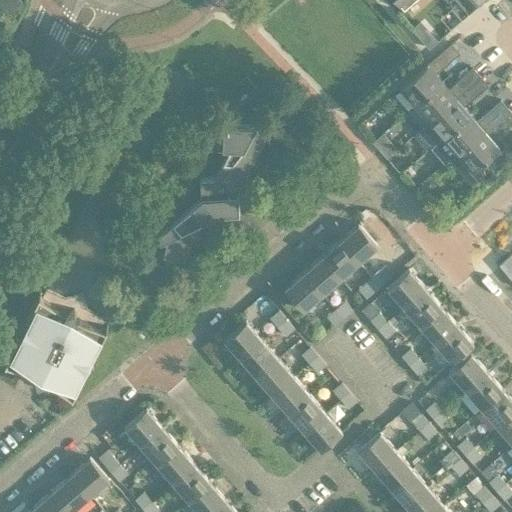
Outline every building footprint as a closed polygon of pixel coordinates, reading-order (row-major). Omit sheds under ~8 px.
[(25,4),(24,4),(20,0),(0,0),(0,4),(10,17),(25,4)] [(396,0),(403,8),(412,0),(396,0)] [(467,14),(478,4),(474,0),(464,0),(459,5),(467,14)] [(429,32),(421,39),(427,47),(437,40),(429,32)] [(436,73),(460,52),(451,42),(400,87),(414,104),(442,80),(436,73)] [(428,120),(480,76),(472,67),(448,88),(442,80),(414,104),(428,120)] [(464,105),(488,85),(480,76),(428,120),(422,126),(436,143),(443,137),(442,136),(470,112),(464,105)] [(457,153),(508,108),(500,99),(477,120),(470,112),(442,136),(443,137),(456,153),(457,153)] [(492,138),(511,120),(511,112),(508,108),(457,153),(456,153),(449,159),(471,183),(484,172),(478,164),(499,146),(492,138)] [(284,120),(277,126),(282,132),(289,126),(284,120)] [(255,124),(218,122),(217,145),(229,146),(214,177),(199,177),(200,196),(155,236),(159,242),(163,240),(165,243),(162,254),(183,259),(188,241),(221,212),(238,211),(237,193),(236,193),(236,188),(266,131),(258,125),(257,126),(255,124)] [(296,155),(304,143),(289,126),(282,132),(279,134),(296,155)] [(391,141),(382,149),(386,154),(387,155),(388,155),(394,149),(396,148),(391,141)] [(363,209),(356,215),(360,220),(367,214),(363,209)] [(357,259),(375,243),(357,222),(339,238),(357,259)] [(339,275),(357,259),(339,238),(321,254),(339,275)] [(321,291),(339,275),(321,254),(302,270),(321,291)] [(379,284),(393,272),(384,263),(370,275),(379,284)] [(402,306),(424,287),(408,268),(386,287),(402,306)] [(302,307),(321,291),(302,270),(284,286),(302,307)] [(365,296),(379,284),(370,275),(357,287),(365,296)] [(418,324),(440,305),(424,287),(402,306),(418,324)] [(81,292),(65,297),(46,288),(41,297),(39,295),(40,292),(39,292),(22,325),(17,326),(55,345),(81,292)] [(105,318),(87,308),(81,292),(55,345),(92,364),(90,359),(107,326),(106,325),(104,328),(101,327),(105,318)] [(269,317),(278,309),(263,292),(254,300),(269,317)] [(343,316),(351,308),(343,299),(335,306),(343,316)] [(434,342),(456,323),(440,305),(418,324),(434,342)] [(334,323),(343,316),(335,306),(326,314),(334,323)] [(277,326),(286,318),(278,309),(269,317),(271,320),(267,323),(272,330),(276,326),(277,326)] [(377,327),(387,319),(379,310),(369,318),(377,327)] [(284,335),(294,327),(286,318),(277,326),(284,335)] [(386,337),(395,329),(387,319),(377,327),(386,337)] [(240,357),(262,339),(246,320),(224,339),(240,357)] [(450,360),(472,342),(456,323),(434,342),(450,360)] [(36,383),(55,345),(17,326),(19,332),(2,365),(4,365),(5,363),(33,373),(36,383)] [(256,376),(277,357),(262,339),(240,357),(256,376)] [(87,366),(92,364),(55,345),(36,383),(46,379),(71,396),(69,398),(70,399),(87,366)] [(308,363),(317,355),(309,346),(300,354),(308,363)] [(408,364),(418,355),(410,346),(400,355),(408,364)] [(464,389),(486,370),(470,352),(448,371),(464,389)] [(316,372),(325,364),(317,355),(308,363),(316,372)] [(417,373),(426,365),(418,355),(408,364),(417,373)] [(272,394),(293,375),(277,357),(256,376),(272,394)] [(480,407),(502,388),(486,370),(464,389),(480,407)] [(288,412),(309,394),(293,375),(272,394),(288,412)] [(340,399),(349,391),(341,383),(332,391),(340,399)] [(496,425),(511,411),(511,399),(502,388),(480,407),(496,425)] [(347,408),(357,400),(349,391),(340,399),(347,408)] [(303,431),(325,412),(309,394),(288,412),(303,431)] [(433,418),(442,410),(434,401),(425,409),(433,418)] [(138,443),(160,424),(146,408),(124,426),(138,443)] [(441,427),(450,419),(442,410),(433,418),(441,427)] [(511,444),(511,443),(511,411),(496,425),(511,444)] [(319,449),(341,431),(325,412),(303,431),(319,449)] [(419,430),(428,422),(420,413),(411,421),(419,430)] [(427,439),(436,431),(428,422),(419,430),(427,439)] [(153,461),(175,442),(160,424),(138,443),(153,461)] [(374,468),(396,449),(380,430),(358,450),(374,468)] [(464,454),(473,446),(465,436),(456,444),(464,454)] [(169,479),(191,460),(175,442),(153,461),(169,479)] [(472,463),(481,455),(473,446),(464,454),(472,463)] [(451,465),(460,458),(451,448),(442,455),(451,465)] [(108,469),(117,461),(107,449),(97,457),(108,469)] [(389,486),(412,467),(396,449),(374,468),(389,486)] [(87,493),(106,477),(88,457),(69,473),(87,493)] [(459,474),(467,467),(460,458),(451,465),(459,474)] [(185,497),(206,478),(191,460),(169,479),(185,497)] [(117,480),(126,472),(117,461),(108,469),(117,480)] [(405,505),(427,485),(412,467),(389,486),(405,505)] [(496,490),(505,482),(497,472),(488,480),(496,490)] [(69,509),(87,493),(69,473),(51,488),(69,509)] [(197,511),(205,511),(222,497),(206,478),(185,497),(197,511)] [(504,499),(511,492),(511,489),(505,482),(496,490),(504,499)] [(411,511),(433,511),(443,503),(427,485),(405,505),(411,511)] [(491,494),(483,485),(475,493),(482,502),(491,494)] [(39,511),(65,511),(69,509),(51,488),(33,504),(39,511)] [(142,507),(151,499),(143,490),(134,498),(142,507)] [(490,511),(499,503),(491,494),(482,502),(490,511)] [(234,511),(222,497),(205,511),(234,511)] [(145,511),(154,511),(159,509),(151,499),(142,507),(145,511)] [(131,511),(135,509),(127,500),(119,508),(118,508),(113,511),(131,511)] [(450,511),(443,503),(433,511),(450,511)]
